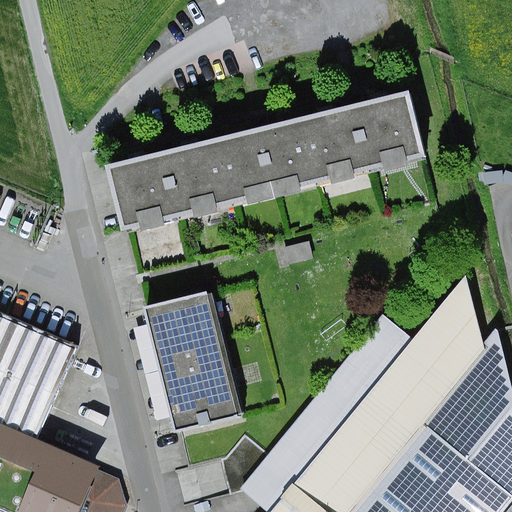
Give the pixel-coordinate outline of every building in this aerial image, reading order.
[(411,91),(300,119),(317,185),(333,181),(334,185),(357,179),(356,175),(386,168),(387,172),(411,166),(410,162),(428,158),(411,91)] [(300,119),(217,140),(233,206),(250,202),(251,206),(304,192),(303,188),(317,185),(300,119)] [(107,166),(124,233),(143,228),(144,232),(167,226),(166,222),(196,215),(197,219),(220,213),(219,209),(233,206),(217,140),(107,166)] [(378,204),(364,207),(367,218),(381,215),(378,204)] [(314,260),(309,242),(284,248),(288,266),(314,260)] [(347,511),(477,349),(458,277),(406,340),(380,317),(236,490),(257,511),(347,511)] [(160,371),(227,354),(210,291),(144,308),(160,371)] [(102,471),(104,466),(40,438),(80,344),(0,309),(0,511),(126,511),(129,507),(120,479),(102,471)] [(511,511),(511,421),(490,333),(477,349),(347,511),(511,511)] [(177,435),(243,418),(227,354),(160,371),(177,435)]
